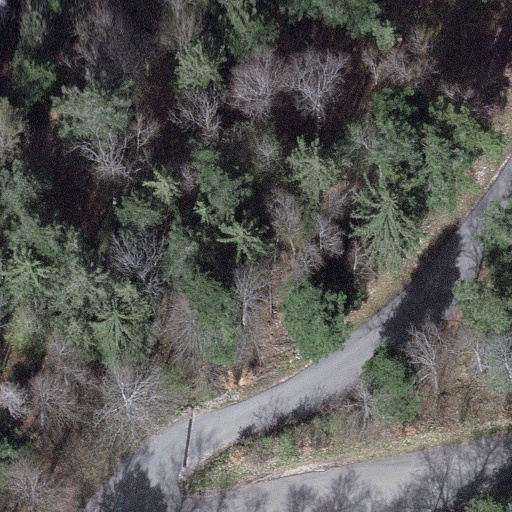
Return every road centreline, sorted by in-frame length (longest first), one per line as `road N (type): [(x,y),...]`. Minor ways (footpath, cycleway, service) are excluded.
road 1 (unclassified): [(148,511),(149,474),(176,447),(315,381),(392,325),(469,235),(511,166)]
road 2 (unclassified): [(511,451),(314,511)]
